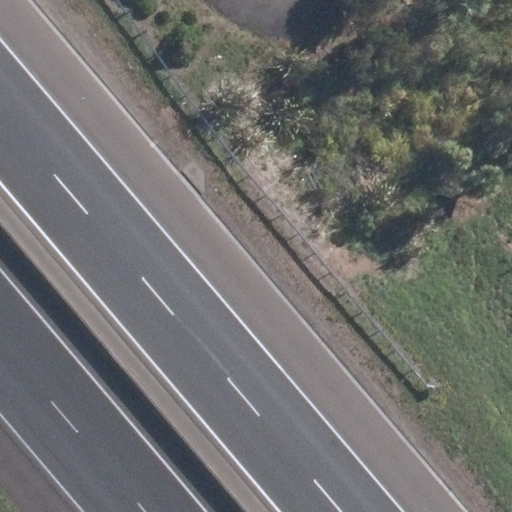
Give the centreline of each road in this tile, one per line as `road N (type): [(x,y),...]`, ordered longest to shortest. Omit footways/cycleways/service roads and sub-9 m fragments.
road 1 (motorway): [(0,104),(336,511)]
road 2 (motorway): [(153,511),(0,334)]
